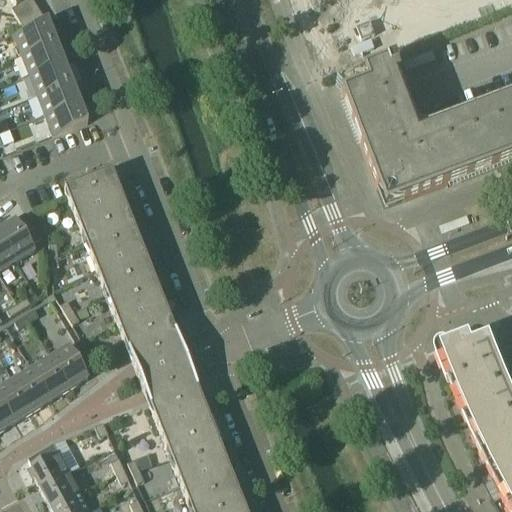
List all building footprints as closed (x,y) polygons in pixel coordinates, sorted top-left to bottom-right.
[(8,0),(15,11),(11,13),(24,34),(44,26),(29,2),(32,0),(8,0)] [(511,0),(301,0),(325,61),(381,39),(387,53),(511,2),(511,0)] [(46,25),(44,26),(24,34),(12,39),(20,60),(55,46),(46,25)] [(63,66),(55,46),(20,60),(28,80),(63,66)] [(71,86),(63,66),(28,80),(36,100),(71,86)] [(420,145),(409,140),(408,137),(412,135),(392,84),(398,82),(392,68),(336,89),(337,92),(339,91),(342,98),(340,99),(343,106),(346,105),(361,147),(359,148),(383,212),(447,188),(446,185),(511,160),(511,99),(432,130),(433,135),(422,140),(423,144),(420,145)] [(78,106),(71,86),(36,100),(44,120),(78,106)] [(87,127),(78,106),(44,120),(52,141),(87,127)] [(105,180),(104,180),(102,179),(100,180),(63,194),(127,357),(127,358),(131,367),(130,367),(143,400),(144,400),(148,409),(188,511),(242,511),(205,417),(196,393),(174,336),(164,313),(121,202),(117,203),(110,185),(109,184),(108,182),(107,181),(105,180)] [(4,224),(0,226),(0,241),(15,266),(34,255),(31,249),(40,243),(25,217),(7,228),(4,224)] [(0,275),(15,266),(0,241),(0,275)] [(48,249),(49,261),(56,260),(55,248),(48,249)] [(56,260),(49,261),(50,272),(57,272),(56,260)] [(26,302),(16,309),(20,315),(30,309),(26,302)] [(59,310),(65,320),(72,316),(65,306),(59,310)] [(20,315),(16,309),(5,315),(9,322),(20,315)] [(33,315),(23,321),(27,327),(37,321),(33,315)] [(72,316),(65,320),(71,330),(78,326),(72,316)] [(27,327),(23,321),(13,327),(17,334),(27,327)] [(489,337),(489,338),(492,345),(484,348),(482,342),(481,341),(480,341),(479,341),(453,351),(451,348),(448,346),(445,346),(441,346),(438,348),(436,351),(436,354),(436,358),(448,387),(450,387),(463,419),(478,450),(493,482),(509,511),(511,511),(511,407),(510,402),(491,358),(497,356),(489,337)] [(67,350),(48,362),(68,394),(87,382),(67,350)] [(48,362),(30,373),(49,405),(66,395),(68,394),(48,362)] [(30,373),(12,384),(31,416),(49,405),(30,373)] [(12,384),(0,391),(0,407),(13,428),(31,416),(12,384)] [(0,407),(0,435),(13,428),(0,407)] [(107,439),(102,428),(93,431),(99,443),(107,439)] [(68,477),(52,448),(26,463),(30,471),(29,472),(25,474),(31,485),(33,484),(38,493),(68,477)] [(136,464),(139,475),(151,470),(147,460),(136,464)] [(109,467),(114,478),(123,474),(117,463),(109,467)] [(127,468),(131,479),(139,476),(134,465),(127,468)] [(123,474),(114,478),(120,489),(128,486),(123,474)] [(139,476),(131,479),(136,490),(144,487),(139,476)] [(38,493),(48,511),(51,511),(79,498),(68,477),(38,493)] [(51,511),(86,511),(79,498),(51,511)]
